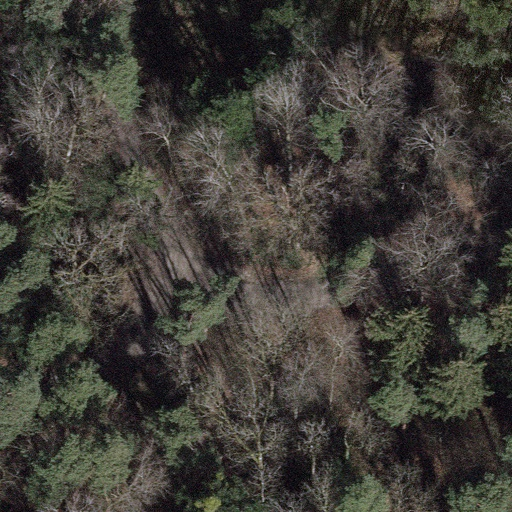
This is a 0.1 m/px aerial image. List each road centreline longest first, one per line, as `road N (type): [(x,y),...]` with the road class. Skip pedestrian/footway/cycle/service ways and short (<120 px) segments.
road 1 (track): [(0,415),(191,335),(511,240)]
road 2 (track): [(92,0),(191,335)]
